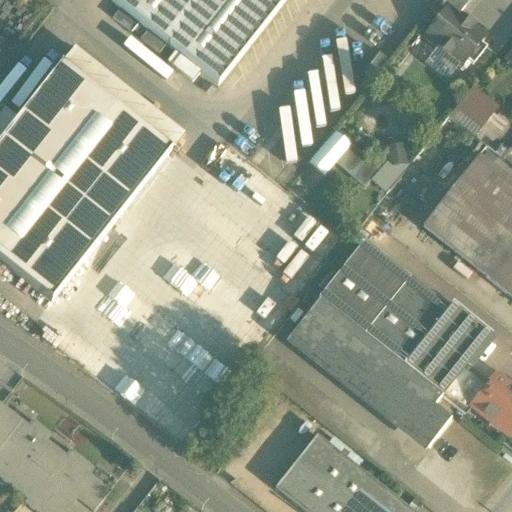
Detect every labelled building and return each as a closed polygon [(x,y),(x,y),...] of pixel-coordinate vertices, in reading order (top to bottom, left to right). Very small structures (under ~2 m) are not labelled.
[(165,47),(174,54),(200,74),(217,88),(286,0),(113,0),(110,4),(119,11),(138,26),(147,32),(165,47)] [(439,0),(429,13),(439,20),(454,1),(451,0),(439,0)] [(451,0),(454,1),(464,9),(470,0),(451,0)] [(458,68),(461,70),(466,63),(472,68),(486,51),(480,46),(485,39),(457,17),(464,9),(454,1),(439,20),(423,40),(436,50),(458,68)] [(112,20),(131,35),(138,26),(119,11),(112,20)] [(139,42),(158,57),(165,47),(147,32),(139,42)] [(436,50),(423,66),(445,83),(458,68),(436,50)] [(74,51),(61,67),(17,124),(1,111),(0,112),(0,264),(51,305),(170,154),(183,138),(74,51)] [(192,85),(200,74),(174,54),(166,65),(192,85)] [(363,75),(373,82),(387,63),(378,56),(363,75)] [(498,110),(471,89),(453,111),(480,132),(498,110)] [(480,132),(453,111),(447,119),(474,140),(480,132)] [(350,148),(334,166),(363,192),(370,184),(379,173),(350,148)] [(421,230),(511,302),(511,186),(477,159),(421,230)] [(379,173),(370,184),(385,196),(408,167),(391,170),(386,166),(379,173)] [(293,231),(305,237),(312,224),(300,218),(293,231)] [(363,243),(353,257),(399,293),(401,291),(439,321),(448,311),(363,243)] [(401,291),(399,293),(353,257),(317,302),(363,338),(401,369),(441,400),(463,372),(491,337),(451,306),(448,311),(439,321),(401,291)] [(289,341),(428,451),(450,423),(433,409),(441,400),(401,369),(363,338),(319,303),(289,341)] [(441,400),(464,418),(472,409),(470,408),(485,390),(463,372),(441,400)] [(498,419),(511,430),(511,392),(497,381),(493,381),(485,390),(470,408),(472,409),(493,425),(498,419)] [(0,511),(0,482),(27,504),(24,507),(30,511),(74,511),(70,509),(76,502),(88,511),(94,511),(108,494),(87,477),(92,472),(70,454),(65,460),(46,445),(50,439),(32,425),(28,430),(0,408),(0,511)] [(511,430),(498,419),(493,425),(509,438),(511,434),(511,430)] [(274,492),(299,511),(408,511),(316,439),(274,492)] [(132,463),(121,455),(111,467),(122,476),(132,463)]
